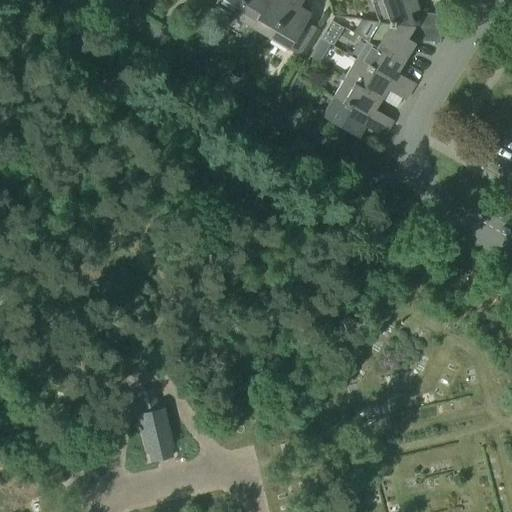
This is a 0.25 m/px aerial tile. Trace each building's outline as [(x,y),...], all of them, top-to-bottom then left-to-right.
[(216,0),(213,5),(231,16),(240,0),(216,0)] [(266,0),(240,0),(231,16),(250,27),(266,0)] [(266,0),(250,27),(268,38),(290,0),(266,0)] [(301,0),(290,0),(268,38),(287,50),(298,56),(315,29),(304,23),(309,14),(297,8),(301,0)] [(414,0),(374,0),(371,1),(378,22),(377,23),(413,25),(413,24),(409,12),(418,9),(414,0)] [(420,13),(419,26),(440,29),(442,15),(420,13)] [(413,25),(377,23),(368,39),(364,37),(362,40),(402,64),(414,44),(405,39),(413,25)] [(440,29),(419,26),(417,41),(439,43),(440,29)] [(402,64),(362,40),(360,43),(364,45),(355,61),(409,93),(414,84),(397,73),(402,64)] [(355,61),(344,79),(380,101),(387,90),(405,100),(409,93),(355,61)] [(344,79),(333,98),(387,130),(392,121),(375,111),(380,101),(344,79)] [(387,130),(333,98),(321,117),(358,139),(365,127),(382,137),(387,130)] [(157,411),(154,401),(141,404),(143,414),(138,415),(146,452),(149,452),(151,460),(151,462),(156,460),(156,461),(157,461),(157,459),(164,457),(165,459),(166,458),(171,457),(171,456),(168,447),(171,446),(162,409),(157,411)]
